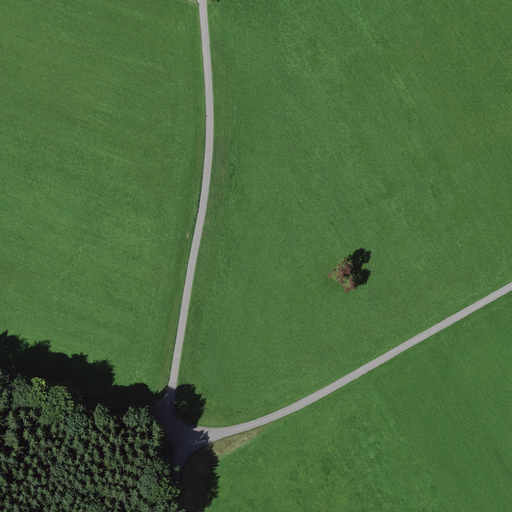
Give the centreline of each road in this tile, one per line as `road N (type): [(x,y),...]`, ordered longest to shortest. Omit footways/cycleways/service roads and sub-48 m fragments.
road 1 (track): [(0,389),(95,418),(228,432),(277,417),(511,286)]
road 2 (residential): [(202,0),(211,118),(169,407),(176,454),(171,511)]
